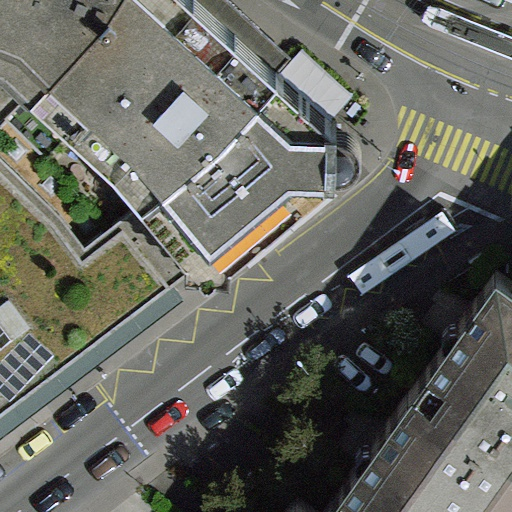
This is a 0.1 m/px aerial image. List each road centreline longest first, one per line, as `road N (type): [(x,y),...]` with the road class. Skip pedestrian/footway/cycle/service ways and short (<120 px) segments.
road 1 (tertiary): [(511,119),(444,194),(19,511)]
road 2 (secondary): [(286,0),(408,75),(511,119)]
